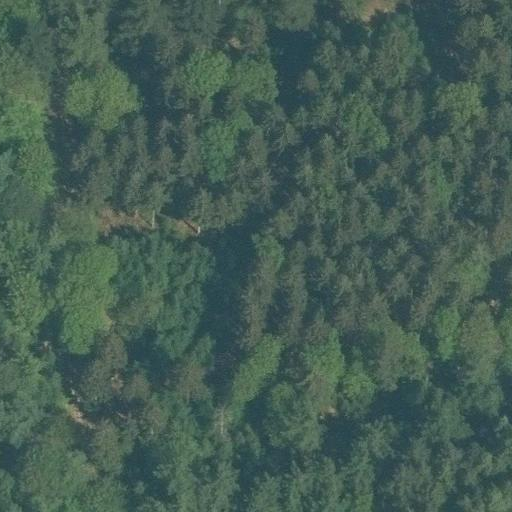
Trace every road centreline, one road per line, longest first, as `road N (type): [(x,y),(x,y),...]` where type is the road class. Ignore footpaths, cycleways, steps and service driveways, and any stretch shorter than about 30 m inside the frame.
road 1 (track): [(395,0),(336,97),(247,282),(168,381),(79,442)]
road 2 (track): [(85,511),(50,79),(30,0)]
